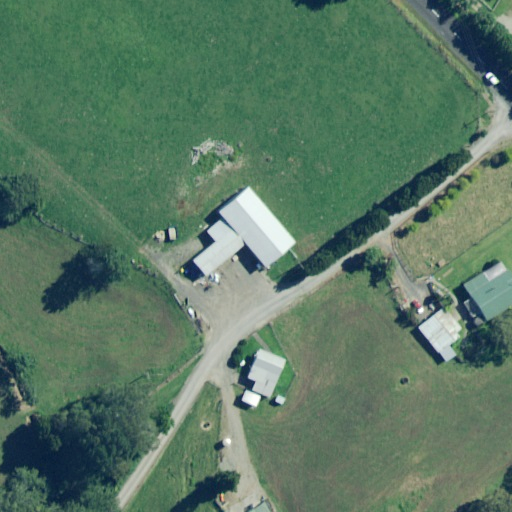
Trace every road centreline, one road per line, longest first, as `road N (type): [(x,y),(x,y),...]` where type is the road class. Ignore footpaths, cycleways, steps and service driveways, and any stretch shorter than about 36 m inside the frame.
road 1 (track): [(511,122),(451,185),(219,335),(0,145)]
road 2 (secondary): [(511,93),(423,0)]
